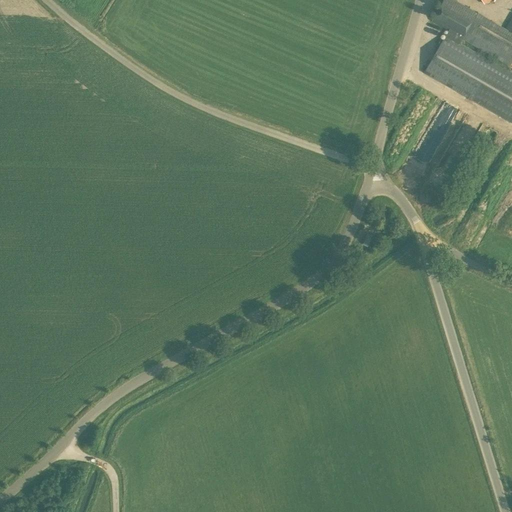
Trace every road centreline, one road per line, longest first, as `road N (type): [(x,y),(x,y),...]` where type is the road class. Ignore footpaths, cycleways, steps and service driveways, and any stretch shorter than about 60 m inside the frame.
road 1 (tertiary): [(369,170),(350,231),(314,279),(126,387),(0,501)]
road 2 (unclassified): [(504,511),(421,235)]
road 3 (tertiary): [(369,170),(421,0)]
